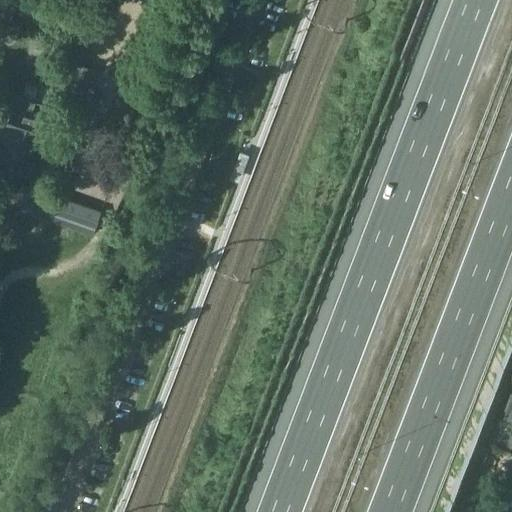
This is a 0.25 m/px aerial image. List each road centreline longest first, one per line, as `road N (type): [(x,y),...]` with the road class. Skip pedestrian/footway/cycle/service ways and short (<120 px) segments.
road 1 (motorway): [(480,0),(281,511)]
road 2 (track): [(0,298),(5,282),(74,266),(94,246),(185,0)]
road 3 (motorway): [(392,511),(511,206)]
